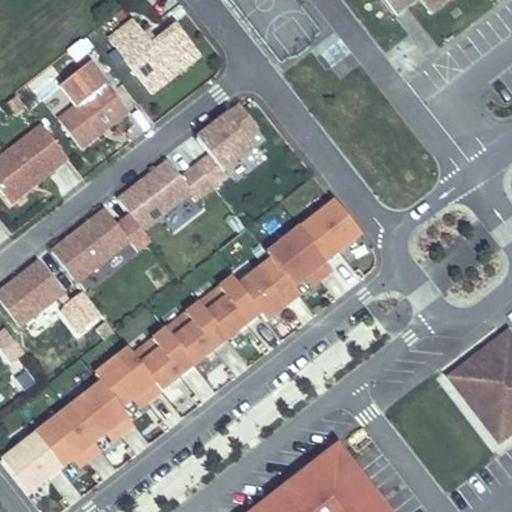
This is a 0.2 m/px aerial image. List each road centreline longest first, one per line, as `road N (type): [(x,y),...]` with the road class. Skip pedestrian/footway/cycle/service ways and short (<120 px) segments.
road 1 (residential): [(399,269),(94,511)]
road 2 (residential): [(252,68),(0,265)]
road 3 (residential): [(188,511),(436,314)]
road 4 (residential): [(252,68),(395,237)]
